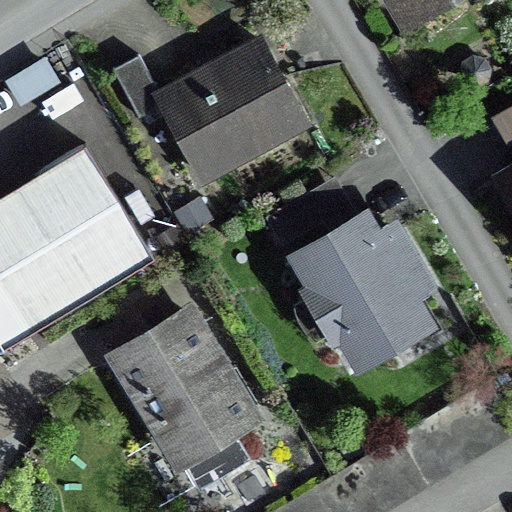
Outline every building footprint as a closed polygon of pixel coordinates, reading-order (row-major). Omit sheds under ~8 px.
[(208,69),(161,95),(138,53),(112,67),(139,115),(164,101),(204,173),(302,118),(260,41),(208,69)] [(511,109),(500,117),(511,138),(511,109)] [(511,174),(494,186),(511,217),(511,174)] [(302,229),(286,204),(268,216),(282,240),(286,238),(302,229)] [(361,216),(301,252),(363,357),(424,321),(407,292),(424,282),(392,227),(374,238),(361,216)] [(192,303),(106,352),(174,469),(260,420),(192,303)] [(511,433),(487,393),(291,511),(389,511),(511,437),(511,433)]
